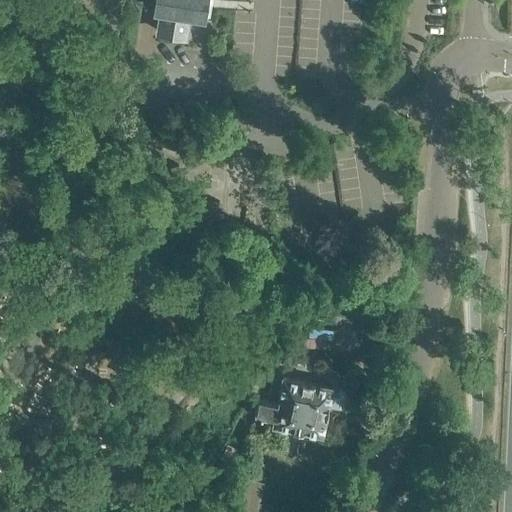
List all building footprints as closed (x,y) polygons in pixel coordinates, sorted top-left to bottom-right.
[(156,0),(155,9),(161,10),(158,31),(183,35),(187,14),(200,16),(202,0),(156,0)] [(174,178),(183,175),(179,164),(170,167),(174,178)] [(219,201),(196,199),(195,220),(218,221),(219,201)] [(321,288),(316,311),(352,319),(357,295),(332,290),(321,288)] [(311,382),(281,375),(276,401),(257,398),(254,416),(272,419),(272,424),(321,434),(327,403),(339,405),(342,402),(344,393),(342,390),(342,389),(331,387),(331,385),(329,385),(329,381),(327,378),(316,375),(312,378),(311,382)] [(257,511),(264,485),(247,481),(239,511),(257,511)]
